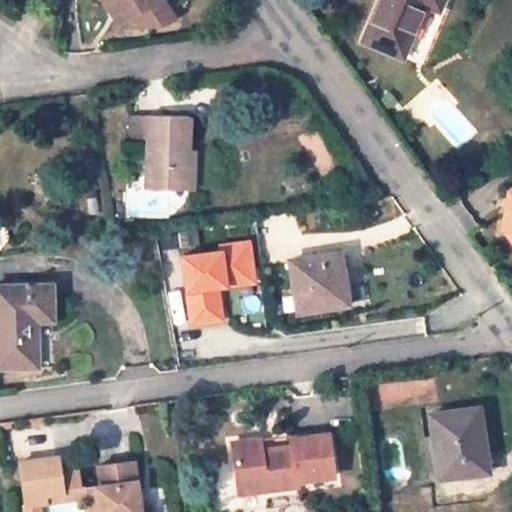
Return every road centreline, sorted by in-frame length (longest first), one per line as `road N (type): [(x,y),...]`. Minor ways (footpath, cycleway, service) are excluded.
road 1 (residential): [(511,339),(0,408)]
road 2 (residential): [(511,332),(293,39)]
road 3 (residential): [(293,39),(56,75)]
